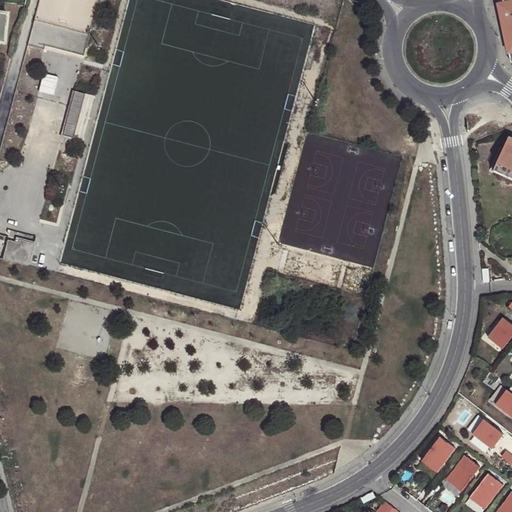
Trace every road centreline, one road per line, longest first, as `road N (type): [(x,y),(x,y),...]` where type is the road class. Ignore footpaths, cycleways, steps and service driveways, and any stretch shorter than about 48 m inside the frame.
road 1 (residential): [(466,290),(459,345),(437,398),(390,457),(365,474)]
road 2 (residential): [(451,141),(466,290)]
